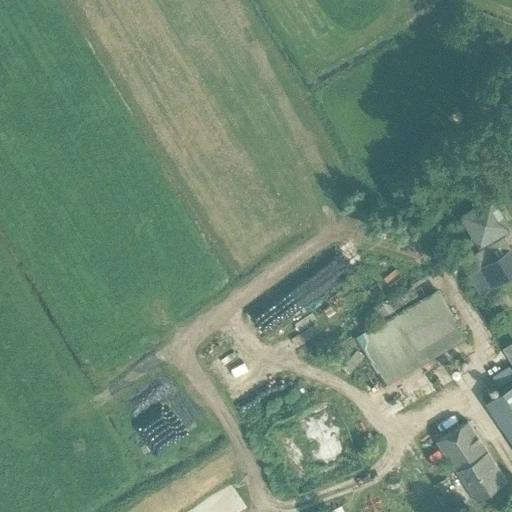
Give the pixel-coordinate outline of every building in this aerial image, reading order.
[(478,248),(511,229),(492,195),(459,214),(472,238),(468,241),(471,246),(475,243),(478,248)] [(480,294),(511,275),(511,253),(502,237),(461,262),(480,294)] [(379,323),(354,338),(384,387),(465,339),(435,290),(396,313),(379,323)] [(511,373),(507,366),(491,377),(498,387),(511,377),(511,373)] [(511,382),(484,401),(511,443),(511,382)] [(475,501),(506,481),(467,420),(436,440),(475,501)] [(448,474),(455,470),(451,465),(446,469),(442,465),(434,465),(427,469),(426,478),(431,485),(440,487),(447,481),(448,474)]
